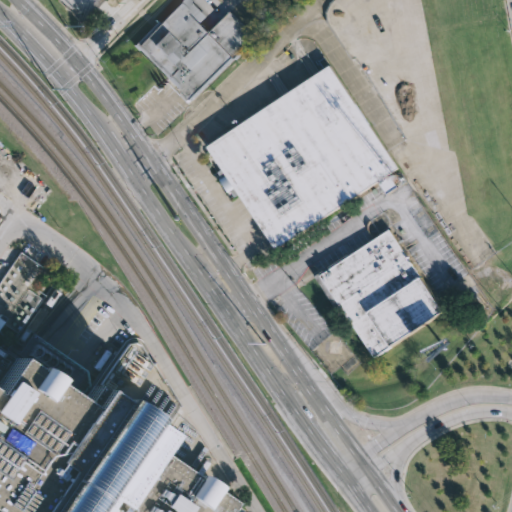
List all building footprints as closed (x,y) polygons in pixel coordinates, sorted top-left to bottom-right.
[(199,22),(210,33),(231,11),(256,36),(190,103),(131,45),(155,21),(157,23),(180,0),(190,0),(206,16),(199,22)] [(221,168),(206,145),(330,64),(398,167),(274,249),(238,194),(235,197),(231,192),(229,193),(218,176),(220,175),(218,171),(221,168)] [(397,187),(392,177),(381,182),(386,192),(397,187)] [(443,311),(374,356),(344,311),(339,315),(314,277),(315,276),(314,275),(347,254),(348,255),(388,229),(389,230),(443,311)] [(0,511),(0,385),(20,357),(93,407),(106,389),(173,435),(160,454),(230,502),(223,511),(0,511)]
